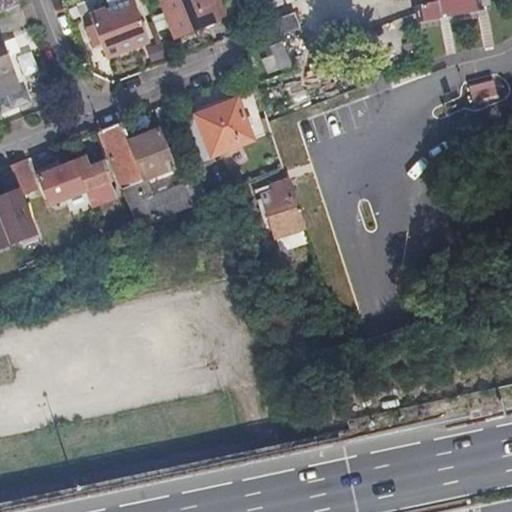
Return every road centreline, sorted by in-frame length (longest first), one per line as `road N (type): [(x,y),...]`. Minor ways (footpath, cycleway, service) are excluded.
road 1 (motorway): [(511,455),(234,511)]
road 2 (residential): [(227,64),(83,120)]
road 3 (residential): [(38,0),(83,120)]
